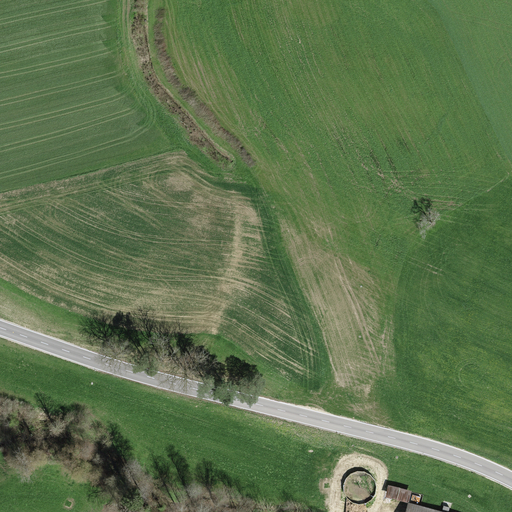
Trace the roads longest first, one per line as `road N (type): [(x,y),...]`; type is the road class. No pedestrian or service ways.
road 1 (secondary): [(0,327),(107,365),(416,443),(511,479)]
road 2 (track): [(217,155),(150,71),(142,31),(147,0)]
